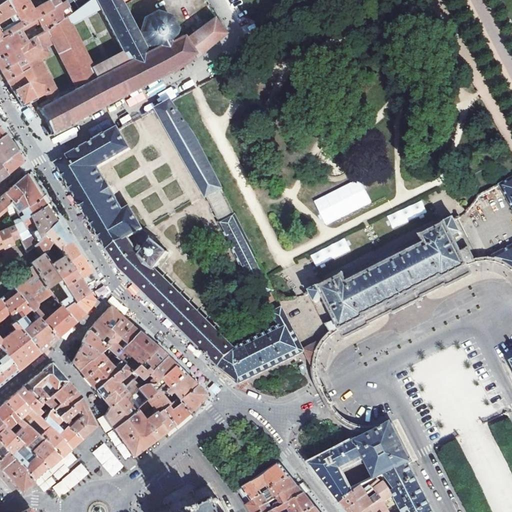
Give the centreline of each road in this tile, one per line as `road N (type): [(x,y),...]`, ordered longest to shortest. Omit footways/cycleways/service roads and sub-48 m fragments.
road 1 (residential): [(382,369),(452,511)]
road 2 (residential): [(268,416),(296,411),(382,369)]
